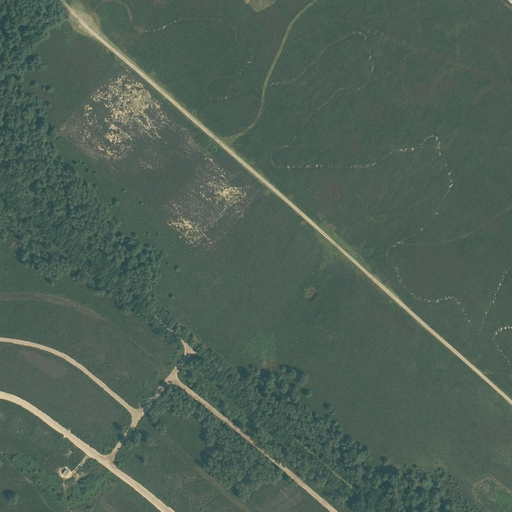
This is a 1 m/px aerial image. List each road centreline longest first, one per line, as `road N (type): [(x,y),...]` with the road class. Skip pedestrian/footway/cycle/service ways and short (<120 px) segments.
road 1 (track): [(0,180),(380,511)]
road 2 (track): [(0,340),(41,346),(82,367),(138,417),(170,376),(330,511)]
road 3 (track): [(0,394),(35,410),(164,511)]
